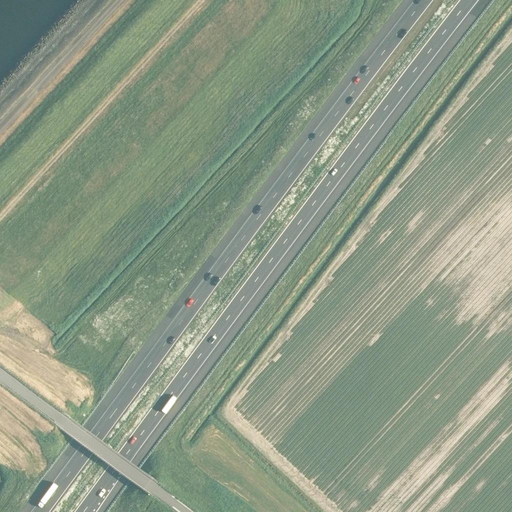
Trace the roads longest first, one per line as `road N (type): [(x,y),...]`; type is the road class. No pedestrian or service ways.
road 1 (motorway): [(79,511),(470,0)]
road 2 (motorway): [(416,0),(31,511)]
road 3 (track): [(0,215),(199,0)]
road 4 (tertiary): [(183,511),(0,376)]
